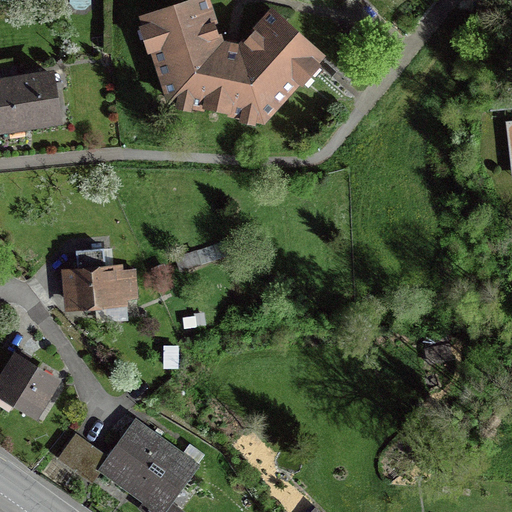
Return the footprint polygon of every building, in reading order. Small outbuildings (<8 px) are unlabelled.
[(256,127),(265,129),(300,91),(302,92),(323,69),(320,67),(326,60),(272,10),(238,47),(224,45),(208,0),(201,0),(139,20),(141,31),(138,31),(148,59),(151,58),(167,108),(175,110),(175,114),(191,117),(192,113),(240,124),(239,128),(255,130),(256,127)] [(63,129),(54,74),(40,76),(40,72),(28,74),(28,78),(0,82),(0,138),(4,138),(4,141),(27,137),(26,135),(63,129)] [(75,252),(77,271),(61,272),(64,314),(98,311),(99,325),(128,322),(127,309),(129,309),(128,302),(138,301),(136,270),(124,271),(124,266),(114,267),(112,249),(75,252)] [(0,400),(37,424),(62,386),(28,365),(32,359),(21,352),(18,358),(14,356),(0,377),(0,400)] [(183,511),(173,505),(200,468),(198,466),(205,456),(190,445),(182,454),(136,421),(108,458),(98,472),(101,474),(142,505),(138,511),(139,511),(183,511)] [(108,458),(76,434),(57,461),(92,486),(101,474),(98,472),(108,458)]
